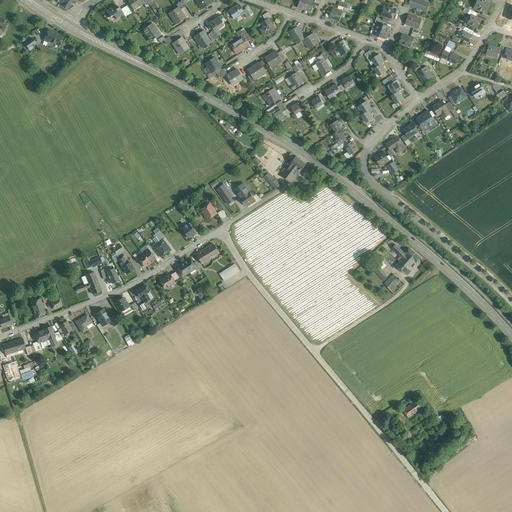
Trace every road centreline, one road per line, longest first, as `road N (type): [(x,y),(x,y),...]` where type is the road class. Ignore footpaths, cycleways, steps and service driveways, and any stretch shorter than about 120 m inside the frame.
road 1 (primary): [(511,336),(313,160),(70,26)]
road 2 (unclassified): [(446,511),(251,277),(220,228)]
road 3 (residential): [(220,228),(127,287),(0,337)]
road 4 (unclassified): [(363,154),(372,181),(511,302)]
road 5 (residential): [(253,0),(387,49),(419,99)]
